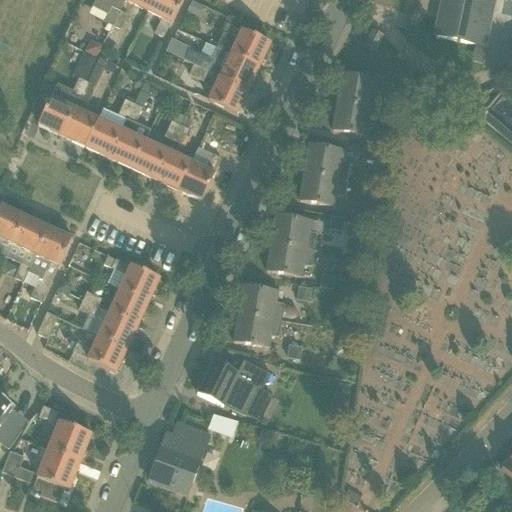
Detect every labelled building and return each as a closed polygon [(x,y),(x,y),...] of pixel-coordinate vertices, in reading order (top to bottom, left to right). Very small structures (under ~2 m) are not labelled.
[(96,0),(92,9),(107,16),(103,24),(111,28),(120,13),(125,2),(125,0),(96,0)] [(125,2),(148,14),(154,0),(125,0),(125,2)] [(154,35),(164,40),(184,0),(154,0),(148,14),(162,21),(154,35)] [(486,48),(496,0),(442,0),(435,38),(486,48)] [(204,8),(193,2),(188,13),(199,18),(204,8)] [(120,13),(111,28),(120,33),(128,17),(120,13)] [(227,26),(216,49),(259,69),(270,45),(242,32),(242,33),(227,26)] [(373,32),(365,47),(374,52),(382,36),(373,32)] [(166,53),(184,62),(188,53),(189,49),(172,41),(166,53)] [(90,43),(85,53),(96,59),(102,48),(90,43)] [(220,79),(248,92),(259,69),(216,49),(217,50),(211,63),(188,53),(184,62),(194,66),(194,67),(209,74),(220,79)] [(80,64),(94,71),(98,62),(84,55),(80,64)] [(62,139),(85,150),(98,121),(84,114),(107,64),(99,60),(98,62),(94,71),(87,84),(80,100),(79,99),(74,110),(75,110),(62,139)] [(209,74),(194,67),(189,77),(204,84),(209,74)] [(398,76),(390,74),(388,86),(396,88),(398,76)] [(374,93),(376,81),(342,75),(337,104),(381,111),(383,95),(374,93)] [(135,79),(132,83),(134,89),(140,90),(143,85),(141,80),(140,80),(135,79)] [(220,79),(209,103),(237,116),(248,92),(220,79)] [(80,100),(87,84),(80,81),(79,80),(71,96),(79,99),(80,100)] [(74,110),(79,99),(71,96),(73,93),(57,86),(51,99),(38,128),(62,139),(75,110),(74,110)] [(126,121),(133,106),(125,102),(118,118),(126,121)] [(333,132),(367,138),(369,126),(378,128),(381,111),(337,104),(333,132)] [(108,160),(121,132),(98,121),(85,150),(108,160)] [(173,143),(180,127),(172,123),(164,139),(173,143)] [(188,131),(180,127),(173,143),(181,147),(188,131)] [(145,143),(130,136),(121,132),(108,160),(132,171),(145,143)] [(378,133),(376,147),(389,149),(391,136),(378,133)] [(168,153),(145,143),(132,171),(155,182),(168,153)] [(304,174),(349,182),(351,166),(342,164),(344,151),(309,146),(304,174)] [(364,148),(362,161),(375,163),(377,150),(364,148)] [(179,193),(192,164),(168,153),(155,182),(179,193)] [(212,156),(206,171),(192,164),(179,193),(202,203),(215,175),(214,175),(221,160),(212,156)] [(304,174),(300,203),(335,209),(337,197),(346,198),(349,182),(304,174)] [(368,208),(355,206),(352,219),(366,221),(368,208)] [(0,256),(6,259),(12,247),(25,218),(1,207),(0,209),(0,256)] [(310,235),(312,222),(276,216),(271,245),(314,252),(317,236),(310,235)] [(6,259),(8,260),(21,266),(14,281),(23,285),(30,269),(30,268),(48,229),(25,218),(6,259)] [(343,233),(345,222),(332,219),(330,231),(343,233)] [(57,269),(59,269),(72,240),(48,229),(30,268),(30,269),(23,285),(35,290),(30,300),(41,305),(57,269)] [(271,245),(267,274),(302,280),(304,267),(312,269),(314,252),(271,245)] [(112,270),(111,271),(126,278),(120,291),(149,304),(159,281),(131,268),(116,261),(116,262),(108,258),(104,266),(112,270)] [(319,290),(333,292),(335,279),(322,277),(319,290)] [(69,283),(62,280),(57,292),(68,297),(72,290),(69,283)] [(276,306),(279,293),(243,287),(238,315),(282,322),(286,307),(276,306)] [(309,304),(312,291),(299,289),(296,302),(309,304)] [(149,304),(120,291),(109,315),(138,328),(149,304)] [(86,294),(83,303),(99,310),(103,302),(86,294)] [(99,310),(83,303),(79,311),(95,319),(99,310)] [(339,313),(336,330),(351,332),(353,315),(339,313)] [(47,314),(37,336),(48,341),(58,319),(47,314)] [(138,328),(109,315),(98,338),(127,352),(138,328)] [(238,315),(234,344),(269,350),(271,338),(279,339),(282,322),(238,315)] [(127,352),(98,338),(92,351),(77,345),(73,354),(88,361),(88,362),(116,375),(127,352)] [(287,360),(300,362),(302,349),(289,347),(287,360)] [(198,396),(216,405),(223,408),(232,391),(247,399),(253,387),(261,392),(269,377),(244,365),(238,377),(213,365),(198,396)] [(0,429),(14,410),(0,399),(0,429)] [(40,420),(53,426),(58,415),(43,409),(38,420),(40,420)] [(59,424),(52,442),(48,452),(80,465),(91,437),(59,424)] [(151,483),(180,492),(190,495),(211,437),(177,424),(172,438),(166,436),(155,467),(151,468),(149,475),(151,478),(150,483),(151,483)] [(48,452),(37,480),(33,490),(41,494),(40,498),(58,505),(64,491),(69,493),(80,465),(48,452)] [(34,475),(20,470),(24,459),(9,454),(2,475),(29,486),(34,475)] [(511,459),(501,471),(511,481),(511,459)] [(356,509),(357,510),(359,508),(357,507),(362,499),(348,491),(343,500),(341,499),(340,500),(342,501),(342,500),(356,508),(356,509)]
